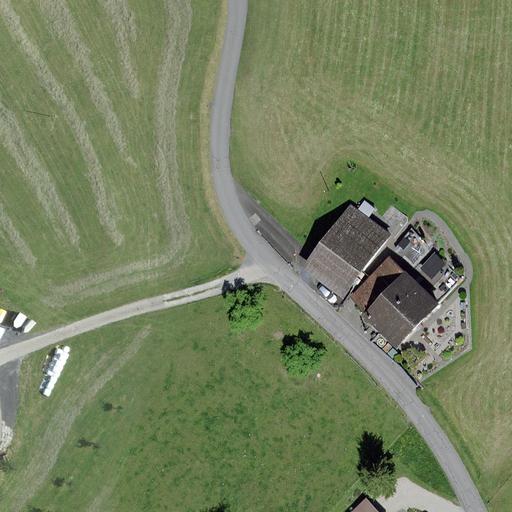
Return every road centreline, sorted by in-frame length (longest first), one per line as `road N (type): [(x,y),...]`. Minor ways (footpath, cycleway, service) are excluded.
road 1 (unclassified): [(478,511),(421,416),(267,258),(229,206),(220,138),(239,0)]
road 2 (track): [(267,258),(0,356)]
